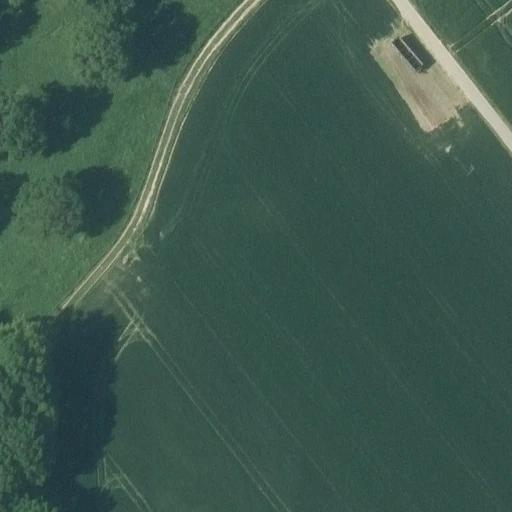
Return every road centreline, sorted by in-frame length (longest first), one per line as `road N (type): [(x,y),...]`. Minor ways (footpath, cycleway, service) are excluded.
road 1 (track): [(47,511),(38,432),(48,336),(127,235),(194,75),(252,0)]
road 2 (track): [(395,0),(511,146)]
